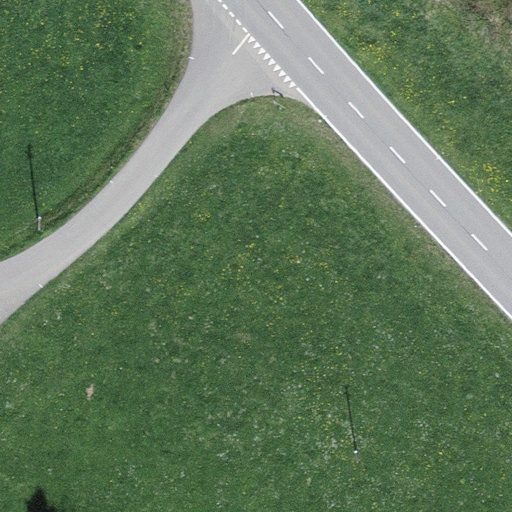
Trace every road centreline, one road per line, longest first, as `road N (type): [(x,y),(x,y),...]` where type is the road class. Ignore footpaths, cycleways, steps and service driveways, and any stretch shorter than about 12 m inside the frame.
road 1 (track): [(0,280),(24,273),(148,162),(262,6)]
road 2 (secondary): [(511,274),(257,0)]
